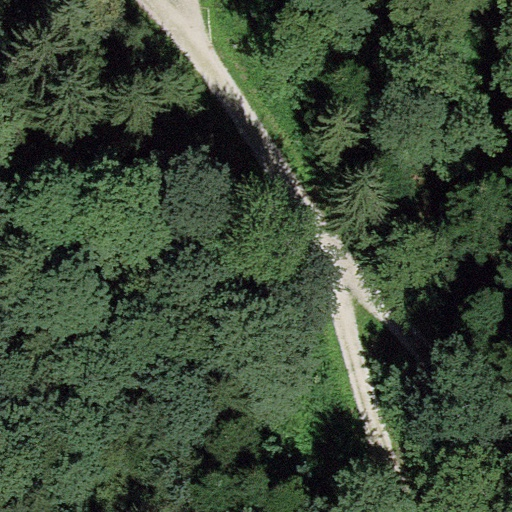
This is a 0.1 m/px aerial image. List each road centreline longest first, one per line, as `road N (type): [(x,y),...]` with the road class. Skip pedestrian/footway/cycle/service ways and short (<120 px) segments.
road 1 (track): [(511,472),(285,196)]
road 2 (track): [(285,196),(396,511)]
road 3 (track): [(285,196),(141,0)]
